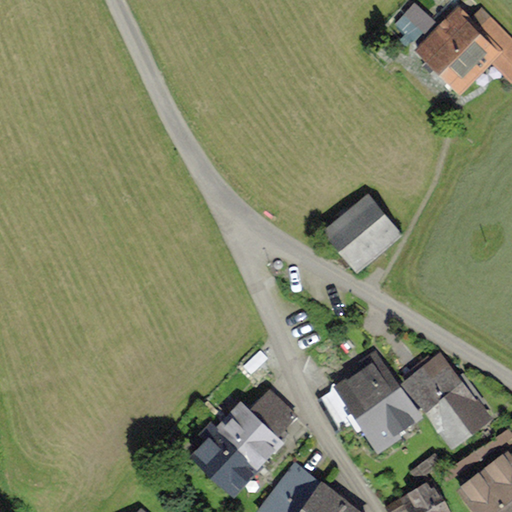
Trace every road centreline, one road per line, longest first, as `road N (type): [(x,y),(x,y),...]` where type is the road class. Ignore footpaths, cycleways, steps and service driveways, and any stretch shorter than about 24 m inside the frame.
road 1 (unclassified): [(253,226),(255,282),(301,395),(370,511)]
road 2 (unclassified): [(511,382),(253,226)]
road 3 (residential): [(253,226),(183,144),(113,0)]
